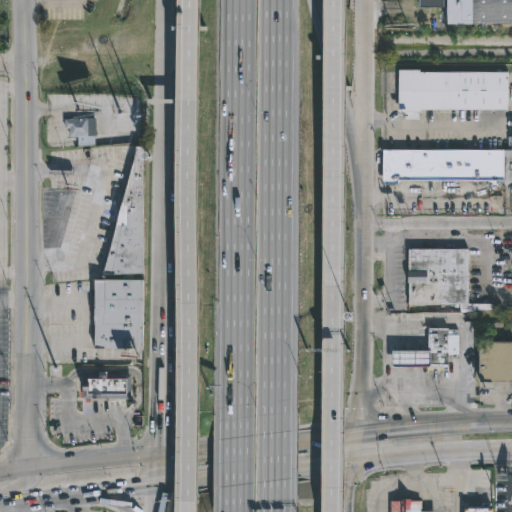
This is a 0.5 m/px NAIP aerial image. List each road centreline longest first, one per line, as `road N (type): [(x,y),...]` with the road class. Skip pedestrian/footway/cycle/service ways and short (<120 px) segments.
road 1 (motorway): [(192,0),(188,511)]
road 2 (motorway): [(333,511),(336,0)]
road 3 (tertiary): [(18,0),(26,466)]
road 4 (motorway): [(238,0),(237,419)]
road 5 (motorway): [(275,415),(275,0)]
road 6 (secondary): [(343,466),(360,390),(362,157)]
road 7 (secondary): [(158,490),(343,466)]
road 8 (secondary): [(162,0),(164,178)]
road 9 (secondary): [(343,466),(511,453)]
road 10 (secondary): [(511,420),(355,432)]
road 11 (secondary): [(311,437),(157,454)]
road 12 (secondary): [(164,178),(160,331)]
road 13 (secondary): [(157,454),(26,466)]
road 14 (secondary): [(160,331),(157,454)]
road 15 (secondary): [(366,120),(365,0)]
